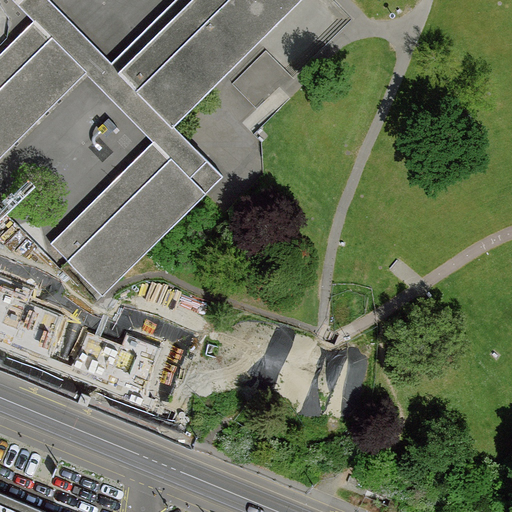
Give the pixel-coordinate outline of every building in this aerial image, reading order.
[(49,0),(29,0),(21,8),(35,21),(88,74),(157,144),(194,182),(212,165),(175,127),(116,66),(49,0)] [(181,0),(116,66),(175,127),(303,0),(181,0)] [(35,21),(0,56),(0,163),(88,74),(35,21)] [(194,182),(157,144),(54,244),(72,263),(106,298),(211,199),(194,182)] [(135,338),(91,327),(81,363),(124,374),(122,382),(141,387),(142,381),(152,384),(156,370),(168,373),(178,337),(138,326),(135,338)] [(49,511),(0,491),(0,511),(49,511)]
